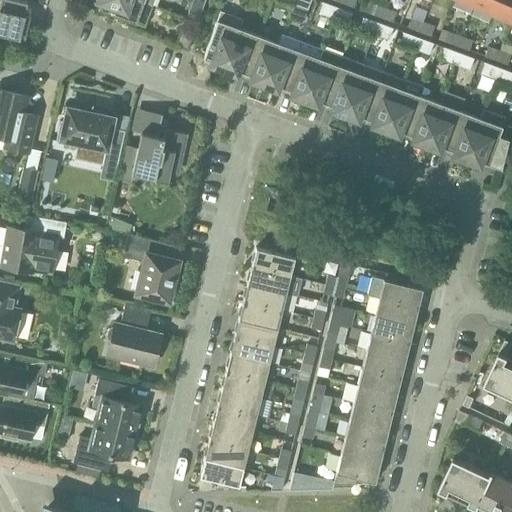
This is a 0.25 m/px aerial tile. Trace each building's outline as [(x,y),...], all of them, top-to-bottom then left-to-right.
[(0,0),(0,31),(24,37),(27,23),(22,21),(26,1),(23,0),(0,0)] [(152,4),(140,0),(99,0),(100,0),(97,8),(144,25),(152,4)] [(191,0),(187,12),(199,16),(204,1),(201,0),(191,0)] [(310,0),(293,0),(292,3),(307,9),(310,0)] [(492,14),(498,0),(476,0),(474,6),(492,14)] [(511,0),(498,0),(492,14),(511,22),(511,19),(511,0)] [(333,18),(337,7),(322,1),(318,13),(333,18)] [(380,17),(384,7),(373,3),(369,12),(380,17)] [(352,12),(337,7),(333,18),(348,24),(352,12)] [(384,7),(380,17),(392,21),(395,11),(384,7)] [(220,10),(202,57),(210,60),(209,63),(222,67),(237,27),(241,18),(220,10)] [(373,33),(377,22),(362,16),(358,28),(373,33)] [(419,31),(422,21),(411,17),(407,27),(419,31)] [(422,21),(419,31),(430,35),(433,26),(422,21)] [(392,27),(377,22),(373,33),(388,39),(392,27)] [(244,72),(258,35),(237,27),(222,67),(235,72),(236,69),(244,72)] [(187,49),(192,34),(181,30),(175,45),(187,49)] [(414,49),(418,37),(403,31),(399,43),(414,49)] [(457,45),(461,36),(449,32),(446,41),(457,45)] [(298,50),(301,41),(281,33),(278,42),(263,83),(276,87),(277,84),(284,87),(298,50)] [(263,83),(278,42),(258,35),(244,72),(251,75),(250,78),(263,83)] [(461,36),(457,45),(468,49),(472,40),(461,36)] [(433,43),(418,37),(414,49),(428,54),(433,43)] [(303,98),(322,48),(301,41),(298,50),(284,87),(291,90),(290,93),(303,98)] [(495,59),(499,50),(488,46),(484,55),(495,59)] [(454,64),(458,52),(443,47),(439,58),(454,64)] [(324,102),(342,56),(322,48),(303,98),(316,103),(317,100),(324,102)] [(499,50),(495,59),(507,64),(510,54),(499,50)] [(473,58),(458,52),(454,64),(469,69),(473,58)] [(344,113),(362,63),(342,56),(324,102),(332,105),(331,108),(344,113)] [(495,79),(499,67),(484,62),(480,73),(495,79)] [(365,117),(382,71),(362,63),(344,113),(357,118),(358,115),(365,117)] [(511,77),(511,72),(499,67),(495,79),(509,84),(511,77)] [(384,128),(399,87),(403,78),(382,71),(365,117),(372,120),(371,123),(384,128)] [(405,132),(420,95),(399,87),(384,128),(397,133),(398,130),(405,132)] [(28,152),(37,115),(24,112),(27,96),(0,89),(0,135),(5,137),(3,146),(28,152)] [(424,143),(440,103),(420,95),(405,132),(413,135),(411,138),(424,143)] [(446,148),(460,110),(440,103),(424,143),(437,148),(439,145),(446,148)] [(78,141),(105,147),(99,177),(113,180),(123,135),(109,132),(113,116),(66,106),(63,120),(60,120),(55,140),(77,145),(78,141)] [(500,168),(507,139),(497,135),(504,116),(484,109),(480,118),(465,158),(478,163),(479,160),(500,168)] [(465,158),(480,118),(460,110),(446,148),(453,150),(452,153),(465,158)] [(130,177),(131,173),(140,175),(145,183),(154,178),(166,180),(170,161),(178,163),(185,134),(187,134),(187,133),(163,127),(161,135),(140,131),(135,156),(123,154),(118,174),(130,177)] [(17,194),(30,197),(37,170),(23,167),(17,194)] [(24,231),(24,229),(7,226),(0,265),(30,270),(30,269),(50,273),(56,236),(63,237),(65,222),(33,216),(30,232),(24,231)] [(122,220),(119,230),(128,233),(129,233),(131,224),(122,220)] [(167,300),(178,259),(161,255),(164,242),(129,233),(128,233),(124,246),(131,248),(129,257),(142,261),(134,292),(140,294),(140,297),(157,301),(158,298),(167,300)] [(251,265),(289,274),(294,256),(255,247),(251,265)] [(336,276),(337,277),(346,279),(350,264),(340,262),(336,276)] [(246,282),(285,292),(289,274),(251,265),(246,282)] [(325,283),(335,285),(337,277),(336,276),(327,274),(325,283)] [(366,293),(378,296),(417,306),(421,288),(371,275),(366,293)] [(337,277),(335,285),(344,288),(346,279),(337,277)] [(0,336),(12,340),(19,308),(13,307),(18,285),(0,281),(0,336)] [(285,292),(246,282),(242,300),(281,309),(285,292)] [(333,295),(335,285),(325,283),(322,292),(329,294),(333,295)] [(335,285),(333,295),(341,297),(344,288),(335,285)] [(374,314),(375,314),(412,323),(417,306),(378,296),(374,314)] [(281,309),(242,300),(238,317),(276,327),(281,309)] [(124,302),(119,323),(114,322),(112,326),(110,328),(109,329),(107,331),(107,332),(107,335),(108,338),(109,340),(106,354),(152,365),(159,333),(142,329),(144,321),(146,322),(149,308),(124,302)] [(313,317),(322,319),(325,310),(315,308),(313,317)] [(330,321),(339,323),(341,315),(332,312),(330,321)] [(369,331),(370,331),(408,341),(412,323),(375,314),(374,314),(369,331)] [(276,327),(238,317),(233,335),(272,344),(276,327)] [(322,319),(313,317),(310,326),(320,329),(322,319)] [(339,323),(330,321),(328,331),(337,333),(339,323)] [(370,331),(369,331),(365,349),(404,358),(408,341),(370,331)] [(272,344),(233,335),(229,352),(268,362),(272,344)] [(506,393),(511,378),(511,356),(507,354),(511,343),(511,342),(505,339),(485,383),(506,393)] [(304,352),(314,354),(316,345),(306,343),(304,352)] [(322,356),(331,358),(333,350),(324,347),(322,356)] [(361,366),(362,366),(400,376),(404,358),(365,349),(361,366)] [(268,362),(229,352),(225,370),(264,379),(268,362)] [(314,354),(304,352),(302,361),(311,364),(314,354)] [(0,392),(19,397),(23,380),(35,382),(40,360),(11,354),(8,366),(0,363),(0,392)] [(331,358),(322,356),(319,366),(328,368),(331,358)] [(400,376),(362,366),(361,366),(357,384),(395,393),(400,376)] [(264,379),(225,370),(221,387),(259,397),(264,379)] [(98,408),(94,422),(135,432),(141,405),(118,399),(122,384),(98,378),(91,406),(98,408)] [(295,387),(305,389),(307,380),(297,378),(295,387)] [(313,391),(322,393),(324,384),(315,382),(313,391)] [(352,401),(353,401),(391,411),(395,393),(357,384),(352,401)] [(259,397),(221,387),(216,405),(255,414),(259,397)] [(305,389),(295,387),(293,396),(303,399),(305,389)] [(322,393),(313,391),(311,401),(320,403),(322,393)] [(470,407),(474,397),(468,395),(464,404),(470,407)] [(44,425),(49,403),(19,397),(17,408),(0,404),(0,432),(0,433),(0,434),(0,436),(16,440),(17,436),(29,439),(32,422),(44,425)] [(391,411),(353,401),(352,401),(348,419),(387,428),(391,411)] [(255,414),(216,405),(212,422),(251,431),(255,414)] [(466,424),(471,414),(460,409),(455,420),(466,425),(466,424)] [(287,422),(296,424),(299,415),(289,413),(287,422)] [(479,429),(483,420),(471,414),(466,424),(479,429)] [(304,426),(313,428),(315,419),(306,417),(304,426)] [(344,436),(345,436),(382,445),(387,428),(348,419),(344,436)] [(79,435),(72,462),(101,469),(105,452),(128,458),(135,432),(94,422),(90,438),(79,435)] [(251,431),(212,422),(208,440),(246,449),(251,431)] [(296,424),(287,422),(284,431),(294,434),(296,424)] [(313,428),(304,426),(302,436),(311,438),(313,428)] [(508,445),(511,436),(511,433),(505,430),(500,441),(508,445)] [(382,445),(345,436),(344,436),(339,454),(378,463),(382,445)] [(246,449),(208,440),(203,457),(242,466),(246,449)] [(278,457),(279,457),(288,459),(290,450),(280,448),(278,457)] [(378,463),(339,454),(332,483),(353,483),(355,477),(373,481),(378,463)] [(476,505),(491,474),(454,456),(439,488),(476,505)] [(242,466),(203,457),(199,475),(218,480),(216,486),(237,486),(242,466)] [(278,457),(274,474),(277,475),(284,477),(288,459),(279,457),(278,457)] [(331,489),(333,476),(295,468),(291,489),(299,488),(299,489),(331,489)] [(492,471),(491,474),(476,505),(478,507),(478,506),(490,511),(495,511),(511,480),(492,471)] [(267,473),(266,480),(272,481),(270,490),(281,490),(281,489),(284,477),(277,475),(274,474),(267,473)] [(511,511),(511,480),(495,511),(511,511)]
